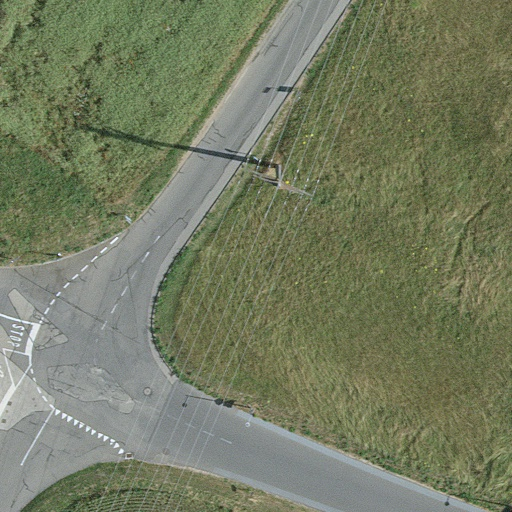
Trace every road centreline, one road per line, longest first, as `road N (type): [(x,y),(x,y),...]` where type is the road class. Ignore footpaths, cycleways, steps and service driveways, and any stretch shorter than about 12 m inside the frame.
road 1 (unclassified): [(321,0),(113,302),(101,356)]
road 2 (unclassified): [(101,356),(186,423),(414,511)]
road 3 (unclassified): [(101,356),(52,407),(0,492)]
